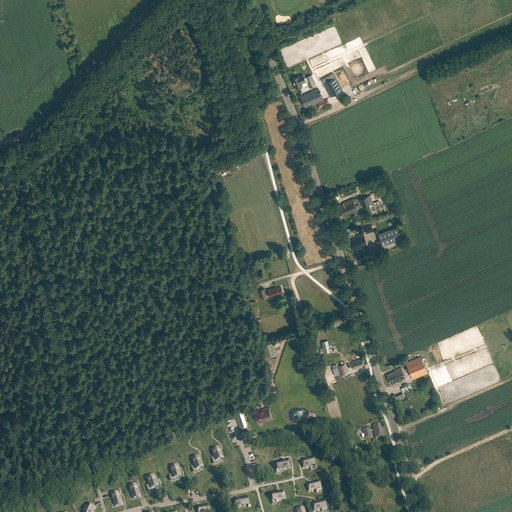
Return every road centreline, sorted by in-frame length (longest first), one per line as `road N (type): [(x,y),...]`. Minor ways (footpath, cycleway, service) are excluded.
road 1 (tertiary): [(419,511),(298,125),(246,0)]
road 2 (track): [(94,468),(9,141)]
road 3 (track): [(298,125),(511,24)]
road 4 (track): [(236,409),(274,391),(285,339),(301,333),(294,274),(341,260)]
road 5 (track): [(0,144),(26,133),(158,0)]
road 6 (track): [(0,508),(197,424)]
